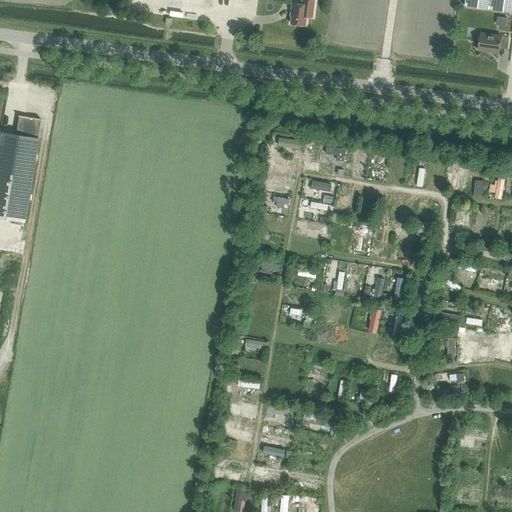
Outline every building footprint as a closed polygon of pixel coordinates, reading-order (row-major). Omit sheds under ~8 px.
[(292,11),(291,24),(305,26),(307,17),(314,18),(315,0),(304,0),(304,4),(292,2),(291,11),(292,11)] [(511,0),(466,0),(465,6),(511,12),(511,0)] [(501,17),(500,25),(507,26),(508,18),(501,17)] [(478,50),(499,53),(501,36),(480,33),(478,50)] [(0,217),(24,221),(39,138),(37,138),(40,119),(18,116),(15,134),(0,131),(0,217)] [(302,140),(280,137),(278,149),(285,151),(285,148),(292,149),(292,151),(295,151),(295,150),(300,151),(302,140)] [(319,164),(322,142),(315,141),(314,147),(312,146),(311,151),(313,151),(312,163),(319,164)] [(347,148),(326,146),(326,154),(337,155),(337,160),(344,161),(344,155),(346,155),(347,148)] [(296,167),(297,160),(274,157),(273,163),(296,167)] [(366,158),(359,157),(356,174),(364,176),(366,158)] [(477,164),(469,163),(468,170),(476,171),(477,164)] [(423,186),(426,168),(419,167),(417,185),(423,186)] [(465,180),(467,169),(459,168),(457,180),(454,179),(452,185),(456,185),(454,191),(462,193),(464,184),(465,185),(466,180),(465,180)] [(502,198),(506,175),(499,173),(498,180),(496,179),(495,184),(491,183),(489,191),(495,192),(495,197),(502,198)] [(293,187),(294,179),(274,175),(272,183),(293,187)] [(483,196),(485,180),(476,179),(474,195),(483,196)] [(330,191),(332,183),(313,180),(312,188),(330,191)] [(335,196),(325,194),(324,201),(333,203),(335,196)] [(355,216),(359,196),(351,194),(349,207),(344,206),(343,210),(348,211),(347,215),(355,216)] [(289,205),(290,199),(274,196),(273,201),(277,202),(276,206),(284,208),(285,204),(289,205)] [(375,201),(370,200),(368,211),(366,210),(365,215),(367,215),(367,217),(372,218),(375,201)] [(334,205),(312,201),(311,207),(321,208),(320,213),(323,213),(324,209),(327,210),(327,212),(333,213),(334,205)] [(432,226),(434,208),(428,208),(427,218),(426,218),(425,225),(432,226)] [(470,231),(471,209),(465,208),(464,224),(460,223),(459,230),(463,230),(463,231),(470,231)] [(365,212),(357,211),(356,218),(364,220),(365,212)] [(490,238),(495,216),(487,214),(482,236),(490,238)] [(324,225),(307,222),(306,228),(316,230),(316,231),(320,232),(321,231),(323,231),(323,230),(325,231),(326,226),(324,226),(324,225)] [(283,243),(284,237),(268,233),(267,240),(269,240),(268,244),(274,245),(274,246),(282,247),(283,243)] [(411,258),(414,240),(407,238),(407,240),(402,239),(399,253),(404,254),(403,257),(411,258)] [(390,247),(391,241),(385,240),(382,258),(389,259),(389,258),(390,258),(392,247),(390,247)] [(281,264),(263,260),(261,267),(262,268),(261,272),(272,274),(273,270),(280,271),(281,264)] [(479,266),(460,262),(459,268),(468,270),(466,277),(473,278),(475,272),(477,272),(479,266)] [(316,278),(317,271),(299,269),(298,275),(316,278)] [(507,274),(484,269),(482,277),(488,278),(487,284),(489,285),(490,284),(494,285),(495,280),(496,280),(496,283),(499,283),(500,281),(505,282),(507,274)] [(342,289),(345,271),(340,270),(338,281),(335,280),(334,288),(342,289)] [(365,275),(359,274),(358,279),(355,278),(353,288),(356,288),(356,291),(362,292),(364,283),(365,283),(367,276),(365,276),(365,275)] [(462,287),(448,275),(443,280),(449,285),(448,286),(451,288),(450,288),(455,293),(457,291),(458,292),(462,287)] [(402,298),(405,277),(398,276),(398,278),(392,277),(390,287),(396,288),(394,297),(402,298)] [(385,278),(378,277),(374,295),(375,295),(375,297),(377,297),(378,296),(381,297),(385,278)] [(274,289),(275,283),(258,280),(257,286),(274,289)] [(448,289),(444,285),(440,290),(445,294),(448,289)] [(313,299),(314,291),(292,288),(291,295),(313,299)] [(262,306),(262,310),(271,310),(271,301),(251,299),(250,305),(262,306)] [(447,309),(449,300),(440,299),(439,308),(447,309)] [(299,319),(300,307),(289,306),(288,318),(299,319)] [(377,332),(382,309),(374,307),(369,330),(377,332)] [(462,324),(463,315),(441,311),(439,320),(462,324)] [(401,328),(404,315),(396,314),(395,322),(390,321),(388,332),(393,333),(393,334),(400,335),(401,331),(402,331),(402,328),(401,328)] [(482,325),(483,319),(467,317),(466,323),(482,325)] [(507,329),(509,319),(501,317),(500,321),(491,319),(490,326),(492,326),(492,327),(506,330),(507,329)] [(466,334),(467,327),(467,324),(463,324),(463,327),(459,327),(458,333),(466,334)] [(495,338),(466,335),(465,342),(495,345),(495,338)] [(268,340),(247,337),(245,345),(267,349),(268,340)] [(455,357),(456,338),(448,337),(448,340),(446,340),(446,346),(448,347),(448,357),(455,357)] [(398,362),(400,342),(395,341),(393,354),(389,353),(388,360),(392,360),(392,362),(398,362)] [(328,377),(329,370),(307,365),(306,372),(310,373),(309,375),(313,376),(313,374),(328,377)] [(464,373),(464,372),(450,374),(450,381),(457,380),(457,383),(465,383),(465,376),(466,376),(466,373),(464,373)] [(395,393),(398,374),(396,374),(396,373),(394,373),(394,374),(392,373),(391,380),(388,380),(386,393),(389,393),(390,392),(395,393)] [(343,400),(347,381),(341,379),(337,399),(343,400)] [(260,382),(239,380),(238,386),(250,387),(250,389),(255,390),(255,388),(259,388),(260,382)] [(367,390),(361,389),(360,396),(357,396),(356,401),(365,403),(366,397),(367,397),(368,393),(367,393),(367,390)] [(258,399),(239,395),(237,401),(257,406),(258,399)] [(294,417),(295,410),(275,407),(273,414),(294,417)] [(334,417),(312,413),(311,419),(333,423),(334,417)] [(255,425),(232,421),(230,429),(253,433),(255,425)] [(289,438),(291,430),(269,426),(267,434),(289,438)] [(480,437),(481,430),(465,429),(464,438),(470,438),(470,436),(480,437)] [(230,431),(229,438),(238,440),(239,433),(230,431)] [(325,451),(327,437),(309,434),(309,438),(307,438),(306,441),(312,441),(311,444),(315,445),(314,447),(313,446),(312,448),(314,449),(325,451)] [(231,442),(230,448),(247,450),(248,444),(231,442)] [(284,457),(286,450),(265,446),(263,453),(284,457)] [(483,458),(483,451),(465,449),(465,455),(474,456),(473,460),(480,461),(480,457),(483,458)] [(324,462),(325,455),(307,452),(306,459),(305,466),(315,467),(316,464),(320,464),(320,462),(324,462)] [(247,464),(226,460),(225,468),(246,472),(247,464)] [(286,477),(287,470),(264,465),(263,473),(286,477)] [(511,480),(511,470),(501,469),(500,483),(507,484),(507,480),(511,480)] [(321,476),(303,473),(303,479),(308,480),(307,486),(316,487),(317,481),(320,481),(321,476)] [(272,488),(273,482),(264,480),(263,487),(272,488)] [(466,486),(464,493),(475,495),(476,488),(466,486)] [(224,496),(229,497),(230,491),(220,489),(217,505),(222,506),(224,496)] [(511,498),(511,490),(501,489),(500,497),(511,498)] [(247,492),(237,490),(234,510),(240,511),(242,500),(246,501),(247,492)] [(436,500),(436,490),(423,490),(423,500),(436,500)] [(289,495),(282,494),(280,511),(287,511),(288,507),(291,508),(291,502),(289,502),(289,495)] [(479,507),(479,499),(469,499),(470,497),(464,496),(464,498),(463,498),(462,506),(479,507)] [(268,498),(262,498),(261,511),(271,511),(271,507),(272,507),(272,498),(268,498)] [(307,502),(301,501),(299,511),(306,511),(307,509),(309,509),(309,505),(307,505),(307,502)]
